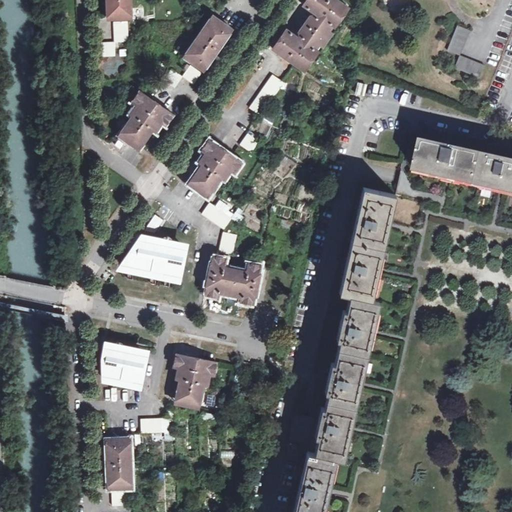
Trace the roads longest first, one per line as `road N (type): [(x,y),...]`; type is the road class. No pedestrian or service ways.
road 1 (unclassified): [(148,186),(280,0)]
road 2 (unclassified): [(148,186),(87,139),(82,0)]
road 3 (unclassified): [(80,300),(88,511)]
road 4 (residential): [(80,300),(250,335)]
road 5 (unclassified): [(80,300),(84,281),(148,186)]
